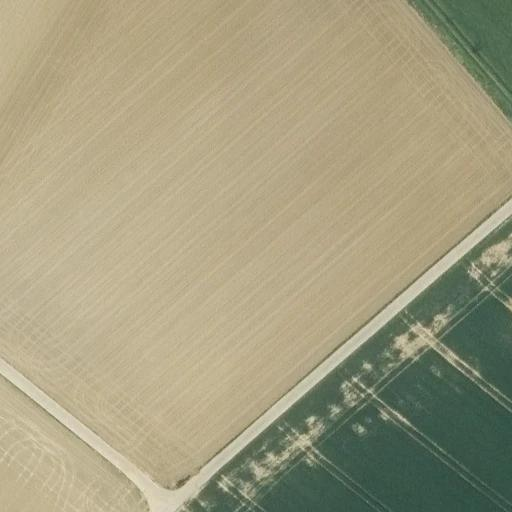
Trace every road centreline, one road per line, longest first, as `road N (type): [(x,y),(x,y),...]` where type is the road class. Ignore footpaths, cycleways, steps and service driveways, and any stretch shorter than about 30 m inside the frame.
road 1 (track): [(511,206),(165,511)]
road 2 (track): [(0,370),(170,506)]
road 3 (track): [(511,101),(424,0)]
